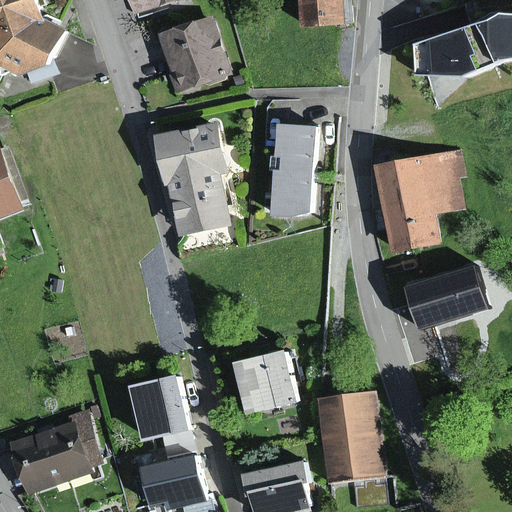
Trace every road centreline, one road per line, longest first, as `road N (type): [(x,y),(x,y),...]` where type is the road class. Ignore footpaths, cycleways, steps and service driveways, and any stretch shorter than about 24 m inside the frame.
road 1 (residential): [(106,0),(143,113),(242,511)]
road 2 (residential): [(449,511),(368,240),(365,138),(376,0)]
